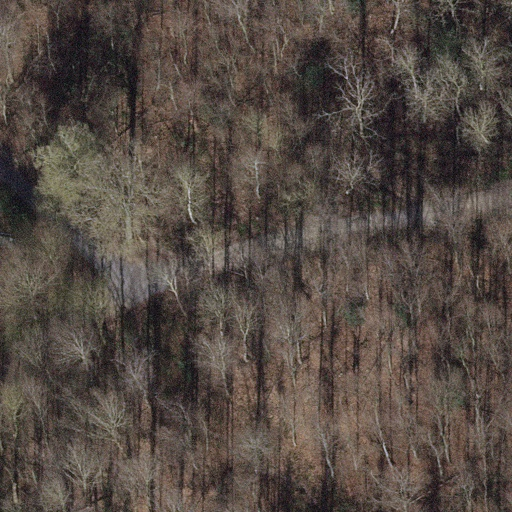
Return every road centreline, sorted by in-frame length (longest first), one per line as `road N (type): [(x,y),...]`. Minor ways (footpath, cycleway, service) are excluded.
road 1 (track): [(511,221),(137,293)]
road 2 (track): [(0,379),(137,293)]
